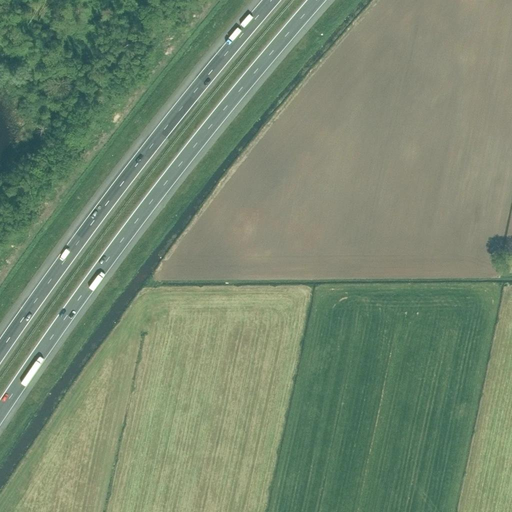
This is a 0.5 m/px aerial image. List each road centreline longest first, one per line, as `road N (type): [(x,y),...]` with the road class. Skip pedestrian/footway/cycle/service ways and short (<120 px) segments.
road 1 (motorway): [(0,415),(213,119),(319,0)]
road 2 (motorway): [(272,0),(129,173),(0,351)]
